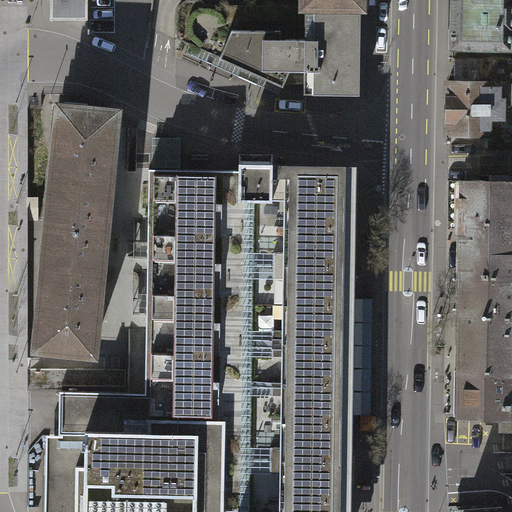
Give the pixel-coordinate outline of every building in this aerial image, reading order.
[(87,0),(49,0),(50,19),(88,20),(87,0)] [(305,39),(305,6),(205,4),(204,0),(187,0),(182,3),(178,9),(177,39),(220,58),(233,31),(282,31),(282,39),(305,39)] [(452,0),(452,47),(454,47),(510,45),(510,0),(452,0)] [(305,39),(305,71),(305,94),(348,94),(360,94),(360,6),(305,6),(305,39)] [(305,39),(282,39),(282,31),(233,31),(220,58),(283,86),(290,71),(297,71),(305,71),(305,39)] [(455,82),(447,82),(447,134),(491,135),(491,149),(511,149),(511,58),(455,58),(455,82)] [(116,113),(60,107),(53,181),(109,186),(116,113)] [(348,313),(349,172),(272,171),(272,161),(253,161),(239,161),(239,170),(148,169),(146,364),(145,392),(60,391),(59,438),(44,437),(43,510),(75,511),(74,511),(345,511),(346,448),(348,313)] [(45,264),(101,269),(109,186),(53,181),(45,264)] [(511,181),(464,181),(464,198),(458,198),(457,229),(463,229),(462,242),(511,242),(511,181)] [(461,311),(511,312),(511,242),(462,242),(461,311)] [(37,347),(93,352),(101,269),(45,264),(37,347)] [(511,312),(461,311),(461,370),(511,371),(511,312)] [(500,429),(511,429),(511,371),(461,370),(460,414),(481,414),(500,415),(500,429)]
